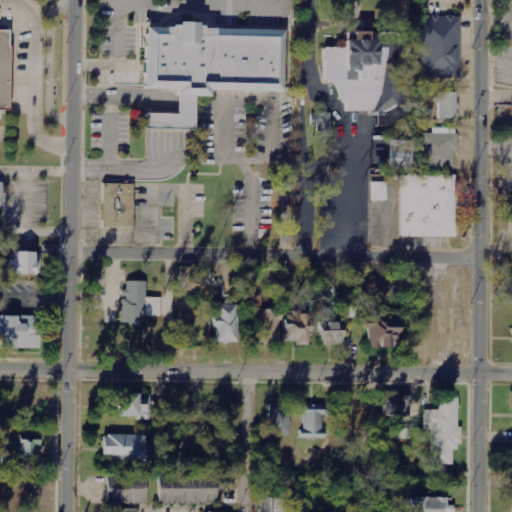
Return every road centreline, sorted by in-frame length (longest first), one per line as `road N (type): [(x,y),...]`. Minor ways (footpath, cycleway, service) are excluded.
road 1 (tertiary): [(65,511),(73,0)]
road 2 (residential): [(511,376),(0,370)]
road 3 (residential): [(478,0),(475,511)]
road 4 (residential): [(68,253),(477,259)]
road 5 (residential): [(247,372),(246,511)]
